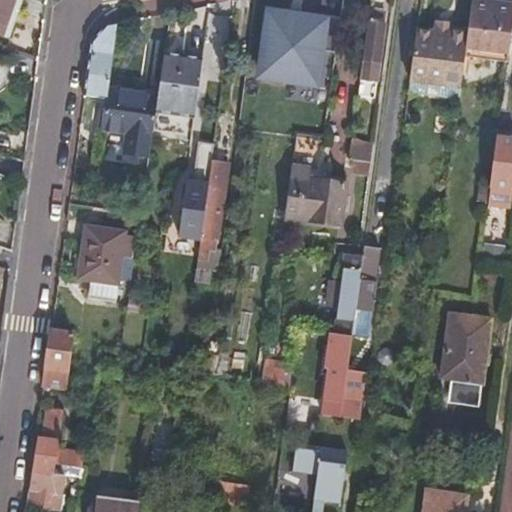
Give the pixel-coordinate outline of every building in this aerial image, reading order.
[(0,0),(0,35),(3,37),(14,0),(0,0)] [(9,39),(22,0),(14,0),(3,37),(9,39)] [(466,26),(462,55),(506,60),(511,17),(511,9),(469,4),(466,26)] [(318,19),(268,11),(259,75),(316,83),(321,49),(335,51),(341,15),(319,12),(318,19)] [(109,87),(118,22),(108,24),(91,40),(87,69),(84,95),(107,98),(109,87)] [(385,25),(367,23),(355,111),(371,114),(385,25)] [(444,29),(438,80),(459,83),(462,55),(466,26),(449,24),(448,30),(444,29)] [(412,76),(438,80),(444,29),(419,25),(412,76)] [(193,123),(202,60),(164,55),(158,94),(155,117),(193,123)] [(152,135),(155,117),(158,94),(109,87),(107,98),(103,129),(127,132),(124,152),(146,155),(149,135),(152,135)] [(511,137),(496,135),(487,203),(509,206),(511,186),(511,137)] [(350,146),(348,160),(370,163),(372,149),(350,146)] [(227,164),(211,161),(208,185),(201,229),(200,237),(216,240),(218,223),(211,222),(214,204),(221,205),(227,164)] [(360,171),(347,254),(363,256),(364,249),(375,173),(360,171)] [(290,176),(284,216),(338,223),(344,184),(290,176)] [(201,229),(208,185),(185,182),(178,225),(201,229)] [(95,278),(120,282),(128,230),(87,223),(80,276),(95,278)] [(170,288),(165,323),(183,326),(188,294),(185,293),(190,250),(185,250),(185,243),(176,242),(170,288)] [(364,249),(363,256),(356,310),(374,313),(383,253),(364,249)] [(335,319),(333,333),(345,334),(352,335),(356,310),(363,256),(347,254),(345,267),(342,268),(337,305),(332,305),(330,318),(335,319)] [(196,266),(194,282),(209,284),(211,269),(196,266)] [(118,298),(120,282),(95,278),(92,295),(118,298)] [(445,398),(479,403),(491,320),(449,314),(440,376),(449,378),(445,398)] [(53,331),(47,382),(68,385),(75,335),(53,331)] [(329,367),(322,415),(340,418),(352,335),(345,334),(343,341),(337,340),(332,368),(329,367)] [(264,357),(261,383),(288,387),(290,370),(272,368),(273,359),(264,357)] [(346,414),(358,415),(362,390),(349,388),(346,414)] [(44,437),(60,439),(64,414),(47,412),(44,437)] [(56,473),(57,464),(60,439),(44,437),(40,437),(30,505),(51,508),(56,476),(56,473)] [(313,511),(321,511),(323,503),(340,505),(348,453),(298,447),(295,474),(318,477),(313,511)] [(56,476),(51,508),(61,509),(65,475),(56,473),(56,476)] [(423,511),(465,511),(467,497),(426,491),(423,511)] [(139,511),(140,508),(96,502),(94,511),(139,511)]
